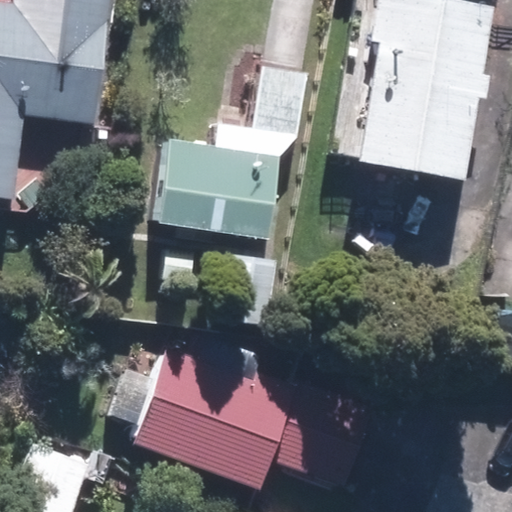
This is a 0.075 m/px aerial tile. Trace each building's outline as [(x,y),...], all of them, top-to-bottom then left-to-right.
[(7,0),(6,5),(0,4),(0,199),(6,200),(16,113),(88,121),(101,0),(7,0)] [(454,181),(485,10),(429,0),(380,0),(351,162),(454,181)] [(302,66),(256,59),(246,134),(292,140),(302,66)] [(162,143),(150,222),(257,238),(270,160),(162,143)] [(272,258),(220,253),(214,323),(266,327),(272,258)] [(165,342),(127,442),(249,488),(262,453),(339,482),(363,417),(165,342)] [(67,511),(84,467),(30,448),(7,511),(67,511)]
